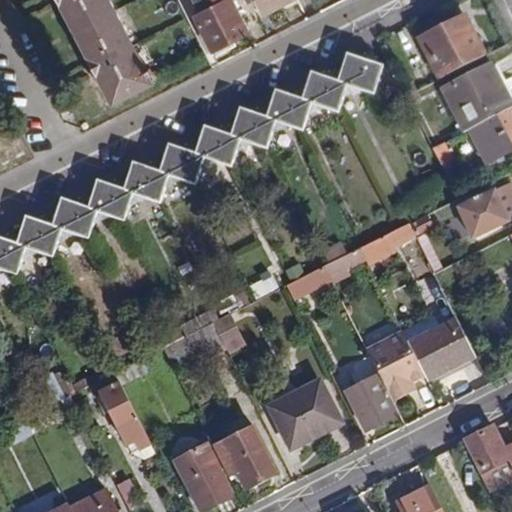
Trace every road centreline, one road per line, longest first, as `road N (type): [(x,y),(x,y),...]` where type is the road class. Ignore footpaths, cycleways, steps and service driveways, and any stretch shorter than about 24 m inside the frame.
road 1 (residential): [(373,0),(0,192)]
road 2 (residential): [(511,395),(283,511)]
road 3 (unknown): [(66,158),(2,0)]
